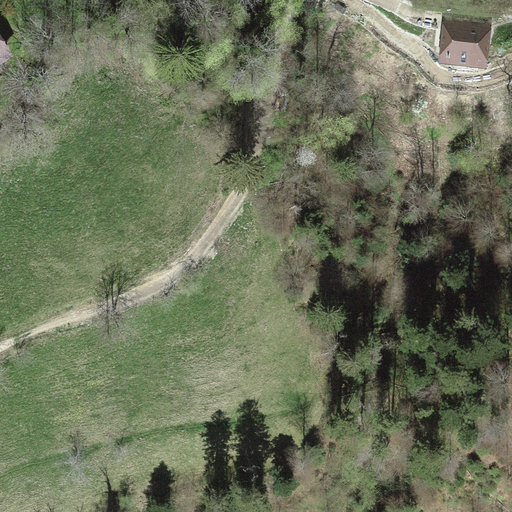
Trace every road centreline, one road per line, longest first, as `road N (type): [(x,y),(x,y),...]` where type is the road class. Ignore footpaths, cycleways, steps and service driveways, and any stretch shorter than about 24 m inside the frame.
road 1 (track): [(0,488),(86,459),(308,408),(325,357),(383,322),(410,327),(427,383),(460,432),(511,464)]
road 2 (track): [(305,0),(276,56),(239,207),(190,270),(141,304),(0,356)]
road 3 (track): [(0,117),(20,101),(38,58),(0,25)]
